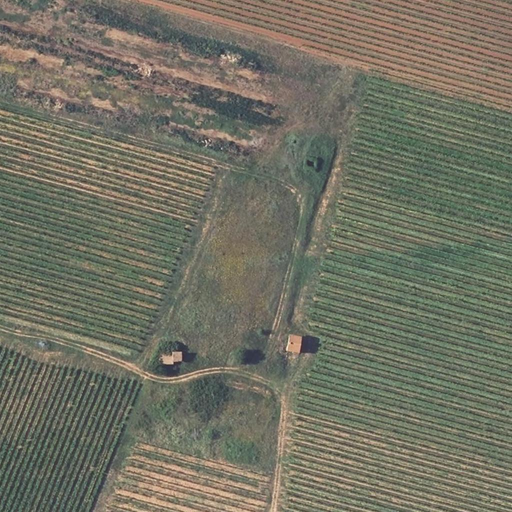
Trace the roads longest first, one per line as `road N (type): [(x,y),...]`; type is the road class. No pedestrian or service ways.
road 1 (track): [(0,106),(297,192),(301,212),(265,353),(244,372)]
road 2 (track): [(0,326),(155,379),(211,369),(271,381),(285,407),(273,511)]
